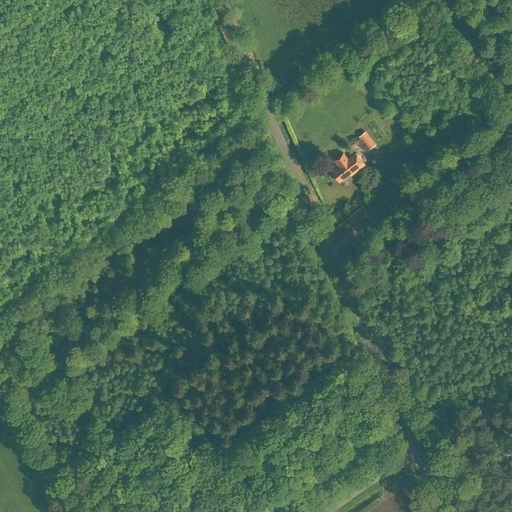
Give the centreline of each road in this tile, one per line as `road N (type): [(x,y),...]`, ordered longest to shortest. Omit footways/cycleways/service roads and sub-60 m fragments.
road 1 (tertiary): [(418,447),(217,0)]
road 2 (track): [(331,252),(511,113)]
